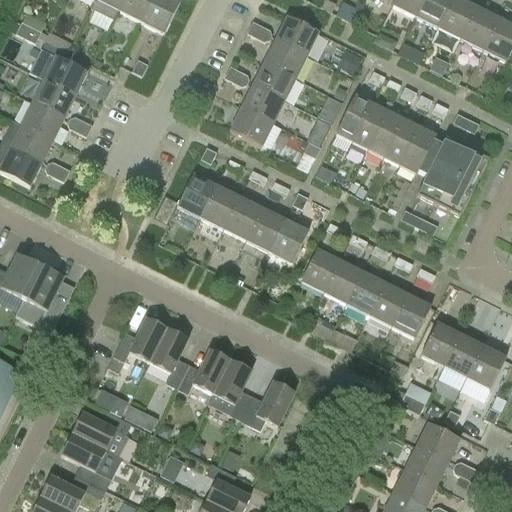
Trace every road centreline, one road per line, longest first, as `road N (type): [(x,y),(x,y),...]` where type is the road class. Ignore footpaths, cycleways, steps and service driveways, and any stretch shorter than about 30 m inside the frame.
road 1 (residential): [(276,511),(341,382),(108,270)]
road 2 (residential): [(108,270),(103,296),(0,500)]
road 3 (residential): [(122,177),(218,0)]
road 4 (residential): [(511,289),(481,272),(476,259),(511,185)]
road 5 (residential): [(108,270),(0,214)]
